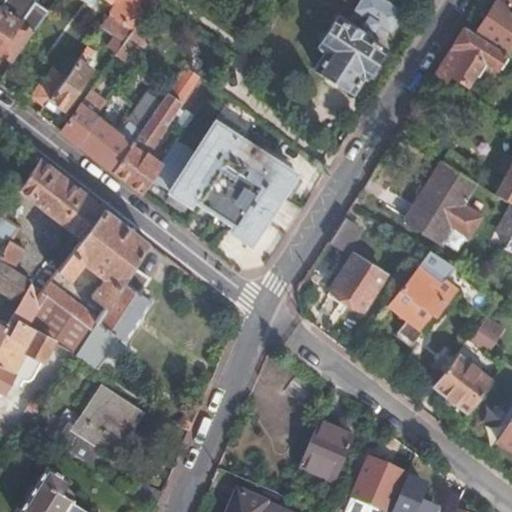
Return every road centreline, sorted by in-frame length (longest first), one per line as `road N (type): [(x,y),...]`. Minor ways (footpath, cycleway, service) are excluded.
road 1 (residential): [(459,0),(265,311)]
road 2 (residential): [(265,311),(0,106)]
road 3 (residential): [(265,311),(511,504)]
road 4 (residential): [(265,311),(178,511)]
